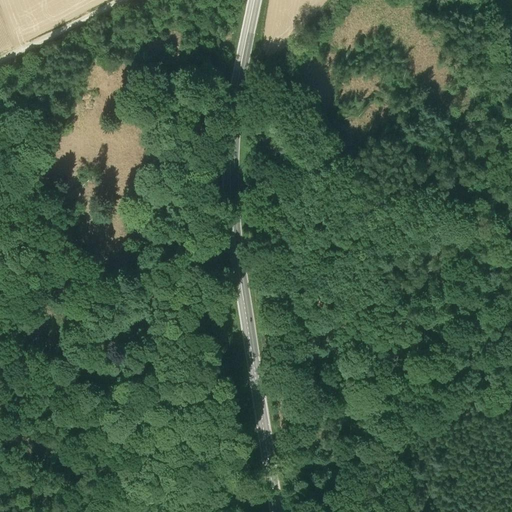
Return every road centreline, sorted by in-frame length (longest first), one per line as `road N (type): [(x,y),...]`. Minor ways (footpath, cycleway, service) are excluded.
road 1 (secondary): [(275,511),(229,190),(231,109),(252,0)]
road 2 (unclassified): [(117,0),(0,58)]
